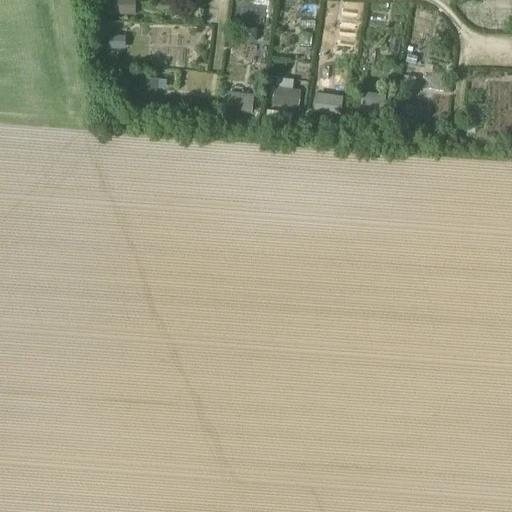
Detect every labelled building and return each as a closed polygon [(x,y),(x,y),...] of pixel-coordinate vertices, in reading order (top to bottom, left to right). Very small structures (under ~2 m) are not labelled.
[(113,0),(114,3),(113,13),(113,17),(135,17),(135,0),(113,0)] [(108,50),(125,50),(125,37),(108,37),(108,50)] [(138,95),(161,98),(164,79),(140,77),(138,95)] [(298,110),(300,91),(274,88),(272,107),(298,110)] [(227,93),(225,111),(251,114),(253,96),(227,93)] [(363,93),(361,114),(383,117),(386,96),(363,93)] [(342,97),(315,94),(313,112),(340,116),(342,97)] [(399,125),(419,128),(423,109),(402,105),(399,125)]
